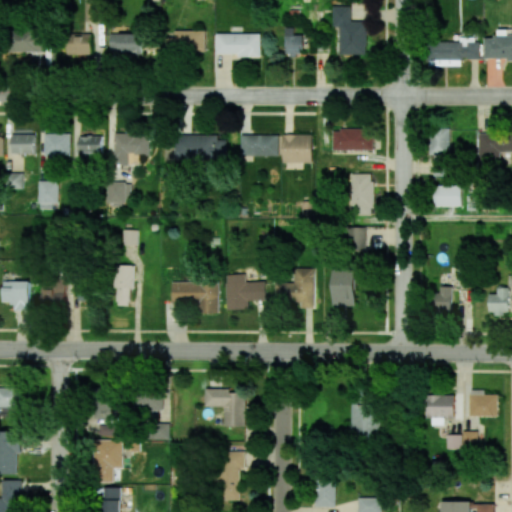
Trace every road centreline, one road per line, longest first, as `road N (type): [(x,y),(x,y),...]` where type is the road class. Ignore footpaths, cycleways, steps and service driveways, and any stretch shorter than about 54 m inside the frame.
road 1 (tertiary): [(0,349),(511,353)]
road 2 (residential): [(0,93),(511,93)]
road 3 (residential): [(404,353),(404,0)]
road 4 (residential): [(61,511),(61,350)]
road 5 (residential): [(283,511),(283,352)]
